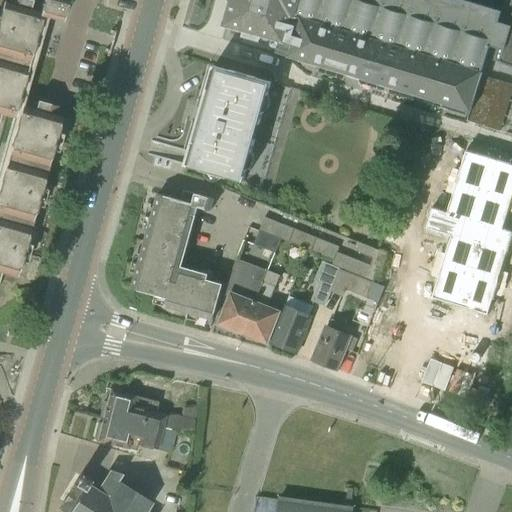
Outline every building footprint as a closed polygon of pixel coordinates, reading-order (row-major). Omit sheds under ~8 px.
[(2,3),(0,9),(0,55),(28,63),(40,17),(61,22),(67,2),(59,0),(43,0),(42,4),(26,0),(10,0),(9,5),(2,3)] [(231,0),(224,25),(245,32),(244,36),(258,41),(260,36),(281,42),(279,53),(289,56),(289,57),(468,111),(486,50),(511,58),(511,0),(504,0),(501,12),(462,0),(231,0)] [(0,55),(0,137),(6,116),(13,118),(19,97),(28,63),(0,55)] [(228,179),(228,178),(243,183),(271,84),(256,79),(229,71),(214,67),(185,166),(201,170),(201,171),(228,179)] [(22,106),(9,151),(49,162),(61,118),(54,116),(57,108),(36,102),(34,110),(23,107),(22,106)] [(408,123),(400,148),(410,151),(414,152),(421,127),(408,123)] [(9,154),(0,185),(0,213),(32,222),(49,162),(9,151),(9,154)] [(454,239),(436,300),(489,317),(511,246),(511,235),(505,233),(511,207),(511,167),(469,154),(450,215),(435,211),(429,231),(454,239)] [(189,190),(212,195),(215,184),(192,179),(189,190)] [(158,194),(131,290),(166,300),(164,307),(213,321),(224,285),(175,271),(193,207),(212,212),(215,200),(183,191),(180,201),(158,194)] [(0,213),(0,274),(1,275),(17,279),(32,222),(0,213)] [(334,261),(344,265),(376,278),(386,253),(359,243),(355,252),(373,259),(370,266),(337,253),(339,247),(264,218),(259,231),(282,240),(334,260),(334,261)] [(277,252),(282,240),(259,231),(254,243),(277,252)] [(344,265),(334,261),(332,265),(322,262),(314,281),(318,283),(311,301),(325,307),(331,293),(333,294),(344,265)] [(367,298),(376,278),(344,265),(333,294),(343,297),(346,290),(367,298)] [(243,333),(266,271),(255,267),(252,276),(233,269),(230,277),(225,294),(231,297),(220,324),(243,333)] [(266,271),(243,333),(267,343),(278,313),(267,309),(280,277),(266,271)] [(285,307),(271,344),(297,354),(312,317),(285,307)] [(342,324),(332,320),(329,328),(326,327),(312,361),(337,371),(351,337),(338,332),(342,324)] [(109,391),(102,418),(136,426),(136,423),(175,433),(176,431),(192,435),(193,420),(175,415),(164,417),(154,414),(157,403),(109,391)] [(136,426),(102,418),(96,441),(127,449),(135,451),(136,444),(156,450),(170,453),(175,433),(136,423),(136,426)] [(87,485),(89,481),(80,475),(72,488),(58,510),(60,511),(146,511),(152,504),(117,482),(122,475),(108,471),(96,490),(87,485)] [(277,511),(352,511),(353,508),(280,498),(277,511)]
